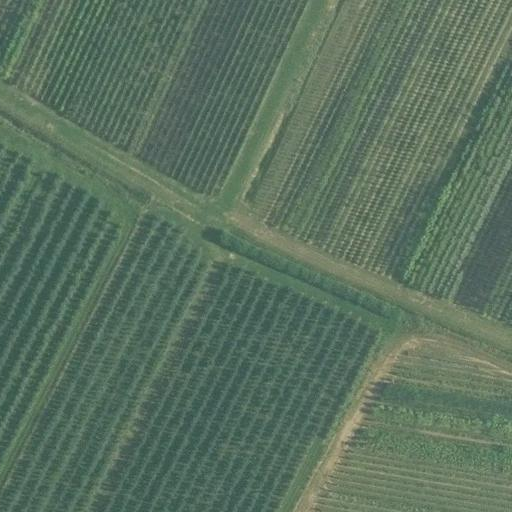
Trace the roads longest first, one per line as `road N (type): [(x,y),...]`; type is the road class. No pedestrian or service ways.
road 1 (track): [(355,0),(251,226),(511,339)]
road 2 (track): [(251,226),(0,89)]
road 3 (track): [(318,0),(220,213)]
